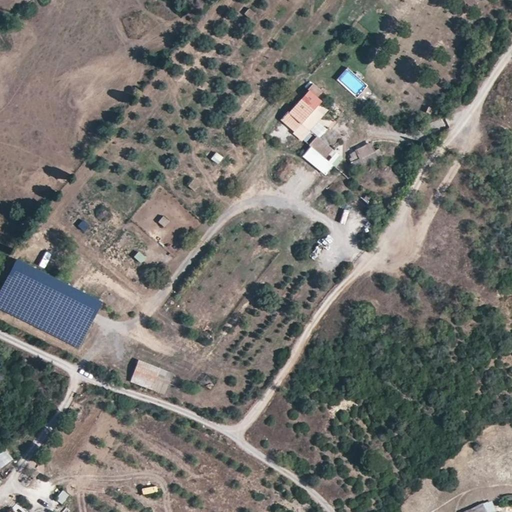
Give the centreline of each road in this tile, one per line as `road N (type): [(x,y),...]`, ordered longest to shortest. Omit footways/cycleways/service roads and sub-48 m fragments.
road 1 (track): [(333,511),(233,435),(327,303),(397,224),(448,134),(511,53)]
road 2 (unclassified): [(0,333),(233,435)]
